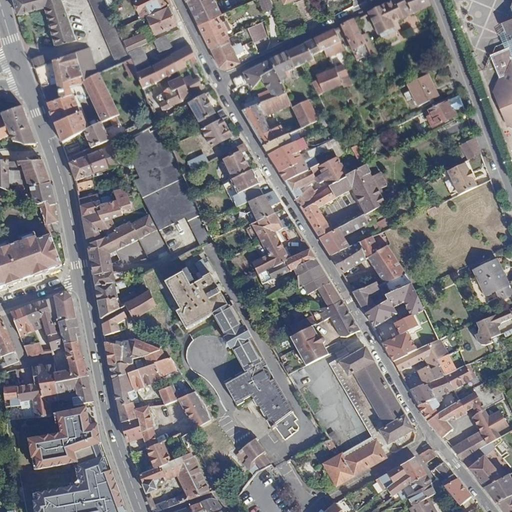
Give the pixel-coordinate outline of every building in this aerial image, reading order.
[(10,0),(14,13),(45,5),(56,44),(76,38),(65,0),(10,0)] [(92,0),(116,67),(132,60),(128,52),(118,29),(109,7),(106,0),(92,0)] [(142,18),(147,16),(167,7),(169,5),(166,0),(135,0),(134,0),(142,18)] [(186,0),(198,25),(218,16),(223,13),(217,2),(215,0),(186,0)] [(220,0),(217,2),(223,13),(244,3),(242,0),(220,0)] [(266,3),(264,0),(249,0),(248,1),(253,9),(266,3)] [(397,20),(404,16),(398,4),(396,5),(394,0),(369,12),(382,40),(385,41),(397,36),(397,33),(396,30),(392,22),(397,20)] [(406,20),(415,17),(407,0),(393,0),(394,0),(396,5),(398,4),(404,16),(406,20)] [(416,20),(434,14),(428,0),(407,0),(415,17),(416,20)] [(511,0),(510,0),(507,8),(511,19),(504,22),(506,27),(508,32),(511,42),(511,46),(506,49),(490,56),(498,76),(491,92),(506,127),(511,129),(511,0)] [(155,34),(176,25),(167,7),(147,16),(155,34)] [(129,18),(131,23),(139,19),(137,15),(129,18)] [(229,38),(229,37),(218,16),(198,25),(210,48),(229,38)] [(363,37),(354,19),(341,26),(359,64),(364,62),(362,56),(370,53),(363,37)] [(401,28),(397,20),(392,22),(396,30),(401,28)] [(256,25),(243,32),(249,45),(263,38),(256,25)] [(144,39),(139,29),(127,35),(131,45),(144,39)] [(315,39),(320,51),(324,50),(340,42),(334,29),(315,39)] [(500,34),(506,49),(511,46),(511,42),(508,32),(500,34)] [(171,47),(165,35),(153,40),(159,52),(171,47)] [(370,53),(371,55),(376,53),(368,35),(363,37),(370,53)] [(225,68),(240,61),(236,53),(245,49),(241,40),(232,44),(229,38),(210,48),(218,64),(225,68)] [(293,49),(301,65),(313,60),(311,55),(320,51),(315,39),(293,49)] [(132,60),(138,74),(150,68),(140,46),(128,52),(132,60)] [(184,61),(194,56),(189,46),(186,47),(170,56),(171,57),(173,62),(182,57),(184,61)] [(84,80),(96,75),(92,47),(78,52),(82,73),(84,80)] [(287,71),(301,65),(293,49),(270,60),(273,67),(280,80),(289,75),(287,71)] [(82,73),(78,52),(47,61),(44,62),(34,65),(41,84),(57,78),(58,81),(82,73)] [(31,56),(34,65),(44,62),(41,53),(31,56)] [(138,74),(144,89),(178,72),(173,62),(171,57),(150,68),(138,74)] [(255,88),(262,78),(261,77),(273,67),(270,60),(233,78),(237,86),(250,80),(255,88)] [(126,65),(130,77),(135,75),(131,63),(126,65)] [(335,69),(339,79),(347,75),(343,65),(335,69)] [(257,96),(260,101),(285,90),(280,80),(273,67),(261,77),(262,78),(268,90),(257,96)] [(319,95),(342,85),(339,79),(335,69),(317,77),(318,81),(313,83),(319,95)] [(76,83),(81,81),(84,80),(82,73),(58,81),(57,78),(41,84),(44,92),(57,87),(60,95),(78,86),(76,83)] [(101,122),(103,121),(117,115),(98,74),(96,75),(84,80),(81,81),(101,122)] [(438,96),(427,74),(407,84),(418,106),(438,96)] [(178,89),(183,101),(190,97),(182,81),(180,77),(168,84),(169,87),(172,93),(178,89)] [(182,81),(190,97),(203,89),(202,87),(198,79),(190,83),(187,79),(182,81)] [(47,101),(62,142),(84,129),(87,128),(74,98),(81,94),(78,86),(60,95),(47,101)] [(44,92),(47,101),(60,95),(57,87),(44,92)] [(169,110),(183,101),(178,89),(172,93),(169,87),(157,98),(163,110),(169,110)] [(242,108),(262,144),(285,134),(280,123),(270,129),(262,114),(291,102),(285,90),(260,101),(242,108)] [(203,128),(221,119),(228,115),(223,108),(214,113),(203,94),(188,103),(203,128)] [(303,126),(318,119),(308,99),(293,106),(303,126)] [(453,116),(447,101),(428,110),(431,117),(427,119),(431,128),(453,116)] [(0,119),(0,137),(9,134),(30,126),(22,104),(2,112),(4,118),(0,119)] [(203,128),(200,129),(210,148),(231,137),(221,119),(203,128)] [(178,225),(187,221),(202,214),(201,211),(195,199),(184,174),(171,145),(160,120),(121,140),(136,171),(140,168),(142,173),(154,198),(151,200),(159,216),(171,210),(178,225)] [(92,146),(111,138),(103,121),(101,122),(87,128),(84,129),(92,146)] [(28,144),(36,142),(30,126),(9,134),(12,140),(22,141),(24,144),(28,144)] [(262,144),(268,153),(293,142),(288,133),(285,134),(262,144)] [(469,159),(480,153),(474,136),(461,144),(469,159)] [(268,153),(278,170),(296,163),(295,159),(303,155),(300,146),(308,142),(305,137),(293,142),(268,153)] [(223,161),(232,180),(249,171),(239,152),(247,148),(243,141),(228,150),(231,156),(223,161)] [(118,164),(111,145),(88,155),(95,173),(118,164)] [(365,165),(368,164),(358,145),(352,147),(362,167),(365,165)] [(187,163),(191,170),(206,161),(203,154),(187,163)] [(95,173),(88,155),(70,163),(77,180),(79,191),(96,186),(92,174),(95,173)] [(50,182),(42,158),(18,160),(19,165),(23,165),(28,184),(34,183),(35,185),(50,182)] [(347,177),(337,158),(320,166),(319,164),(311,168),(316,179),(324,175),(330,186),(347,177)] [(19,165),(18,160),(7,162),(8,183),(20,184),(28,184),(23,165),(19,165)] [(278,170),(284,180),(308,169),(304,161),(303,160),(296,163),(278,170)] [(448,170),(459,195),(476,186),(472,178),(473,177),(470,170),(469,171),(464,162),(448,170)] [(366,214),(386,204),(379,191),(387,187),(380,173),(372,178),(365,165),(362,167),(347,177),(330,186),(324,190),(299,205),(320,236),(332,230),(317,207),(353,188),(366,214)] [(284,180),(295,198),(303,191),(300,186),(312,181),(316,179),(311,168),(308,169),(284,180)] [(229,181),(236,194),(259,182),(252,169),(249,171),(232,180),(229,181)] [(139,191),(146,203),(151,200),(154,198),(142,173),(138,174),(138,177),(133,180),(139,191)] [(115,216),(135,207),(130,195),(123,178),(120,180),(122,187),(114,191),(116,199),(104,204),(103,200),(100,201),(103,213),(110,211),(113,217),(115,216)] [(55,202),(50,182),(35,185),(34,183),(28,184),(20,184),(16,192),(29,192),(31,200),(38,203),(47,201),(48,204),(55,202)] [(295,198),(299,205),(324,190),(323,186),(313,190),(311,186),(303,191),(295,198)] [(30,200),(31,200),(29,192),(16,192),(15,193),(30,200)] [(99,216),(103,213),(100,201),(98,193),(80,198),(83,216),(98,211),(99,216)] [(248,201),(258,217),(273,211),(264,194),(248,201)] [(146,203),(163,232),(165,231),(159,216),(151,200),(146,203)] [(44,223),(58,219),(55,202),(48,204),(47,201),(38,203),(44,223)] [(165,231),(178,225),(171,210),(159,216),(165,231)] [(107,228),(104,221),(101,222),(99,216),(98,211),(83,216),(88,243),(101,239),(100,231),(103,230),(107,228)] [(104,221),(113,217),(110,211),(103,213),(99,216),(101,222),(104,221)] [(274,229),(293,221),(289,215),(278,219),(273,211),(258,217),(250,221),(259,236),(274,229)] [(94,275),(114,270),(110,252),(129,243),(141,267),(160,257),(149,235),(158,230),(151,214),(130,224),(126,222),(122,224),(121,221),(118,222),(115,216),(113,217),(104,221),(107,228),(103,230),(106,237),(101,239),(88,243),(91,259),(94,275)] [(198,246),(214,240),(205,220),(202,214),(187,221),(198,246)] [(320,236),(330,254),(343,248),(344,249),(349,246),(343,236),(369,223),(365,214),(332,230),(320,236)] [(384,230),(396,224),(392,214),(377,222),(381,231),(384,230)] [(251,262),(257,273),(288,258),(274,229),(259,236),(261,241),(268,254),(251,262)] [(0,295),(9,292),(10,296),(46,283),(44,279),(64,271),(50,233),(36,239),(21,245),(10,248),(0,252),(0,295)] [(21,245),(36,239),(34,235),(19,240),(21,245)] [(385,284),(405,273),(398,260),(388,244),(378,249),(372,236),(349,246),(344,249),(343,248),(330,254),(343,272),(370,257),(385,284)] [(294,268),(298,276),(319,264),(309,248),(288,258),(257,273),(265,289),(275,285),(272,278),(294,268)] [(497,256),(474,268),(487,294),(510,282),(497,256)] [(250,335),(245,326),(242,328),(229,305),(203,259),(196,263),(200,271),(197,273),(201,280),(192,285),(188,278),(193,276),(188,268),(167,280),(181,308),(177,310),(187,329),(216,313),(227,336),(225,337),(231,349),(234,347),(246,370),(250,368),(251,370),(228,383),(239,403),(257,394),(274,427),(277,425),(283,437),(298,430),(298,428),(298,424),(295,418),(298,417),(286,402),(287,401),(276,380),(272,381),(271,379),(271,377),(270,373),(269,371),(265,369),(264,367),(268,365),(252,335),(251,334),(250,335)] [(294,282),(297,288),(304,284),(324,272),(319,264),(298,276),(298,279),(296,281),(294,282)] [(145,275),(151,271),(149,266),(142,269),(145,275)] [(96,285),(117,280),(114,270),(94,275),(96,285)] [(316,286),(327,304),(340,299),(324,272),(304,284),(305,290),(307,293),(316,286)] [(383,295),(399,288),(411,282),(405,273),(385,284),(379,286),(377,283),(353,290),(365,311),(376,306),(371,297),(381,291),(383,295)] [(126,283),(124,277),(117,280),(96,285),(102,318),(123,305),(119,296),(122,294),(119,287),(126,283)] [(152,288),(151,289),(125,303),(126,304),(134,318),(157,303),(152,288)] [(383,343),(393,361),(415,350),(407,331),(417,326),(413,317),(414,315),(408,307),(399,288),(383,295),(386,300),(394,315),(391,317),(401,335),(383,343)] [(61,321),(76,317),(73,296),(66,292),(47,299),(50,312),(59,310),(60,313),(51,316),(52,322),(61,321)] [(45,333),(62,329),(61,321),(52,322),(51,316),(50,312),(47,299),(47,297),(24,306),(29,319),(40,315),(45,333)] [(339,322),(350,315),(341,300),(340,300),(340,299),(327,304),(333,314),(334,314),(339,322)] [(242,328),(245,326),(246,325),(234,303),(229,305),(242,328)] [(346,336),(356,331),(359,329),(350,315),(339,322),(334,314),(333,314),(327,304),(317,308),(322,319),(330,316),(337,332),(339,336),(346,336)] [(29,319),(24,306),(12,312),(20,337),(34,331),(29,319)] [(365,311),(372,324),(381,318),(376,306),(365,311)] [(490,336),(500,332),(497,326),(498,325),(499,324),(499,322),(511,317),(511,316),(511,306),(475,322),(478,328),(479,332),(478,333),(473,334),(476,340),(480,345),(492,340),(490,336)] [(125,311),(103,324),(105,336),(121,330),(118,323),(128,318),(125,311)] [(301,329),(316,322),(311,314),(297,321),(301,329)] [(0,354),(2,353),(13,350),(2,315),(0,316),(0,354)] [(62,329),(66,345),(79,341),(78,336),(80,336),(76,317),(61,321),(62,329)] [(291,335),(301,352),(324,339),(325,337),(326,335),(325,333),(323,332),(321,332),(316,322),(301,329),(291,335)] [(50,349),(66,345),(62,329),(45,333),(50,349)] [(436,359),(452,353),(451,352),(458,349),(451,333),(439,339),(415,350),(393,361),(399,371),(425,359),(428,365),(430,370),(439,365),(436,359)] [(119,345),(106,341),(113,379),(128,373),(136,370),(132,360),(144,356),(148,365),(166,358),(160,349),(135,338),(125,340),(126,345),(119,345)] [(301,352),(307,364),(331,351),(324,339),(301,352)] [(72,370),(57,374),(59,382),(88,375),(79,341),(66,345),(72,370)] [(27,357),(42,354),(38,343),(23,345),(27,357)] [(342,454),(353,475),(386,456),(380,446),(412,428),(366,347),(350,356),(348,352),(326,364),(369,440),(342,454)] [(0,361),(0,365),(0,366),(7,365),(18,361),(13,350),(2,353),(5,360),(0,361)] [(410,389),(419,405),(435,397),(428,381),(445,373),(458,367),(452,353),(436,359),(439,365),(430,370),(428,365),(416,370),(423,384),(410,389)] [(179,367),(171,356),(166,358),(148,365),(137,370),(144,386),(162,377),(160,374),(170,370),(179,367)] [(445,373),(453,389),(471,379),(474,384),(479,382),(469,363),(465,364),(458,367),(445,373)] [(33,381),(18,383),(22,402),(34,401),(33,397),(42,396),(40,387),(55,383),(59,382),(57,374),(54,364),(31,367),(33,381)] [(136,370),(128,373),(135,390),(144,386),(137,370),(136,370)] [(128,373),(113,379),(119,407),(134,404),(140,403),(135,390),(128,373)] [(418,406),(428,420),(438,412),(435,407),(438,406),(438,403),(442,401),(439,396),(453,389),(445,373),(428,381),(435,397),(419,405),(418,406)] [(59,382),(55,383),(57,397),(64,396),(65,399),(74,398),(75,404),(76,404),(94,401),(88,375),(59,382)] [(166,404),(178,399),(181,397),(172,380),(169,382),(161,388),(162,390),(160,391),(166,404)] [(18,383),(3,387),(4,399),(9,398),(10,404),(22,402),(18,383)] [(33,397),(34,401),(37,413),(51,411),(49,398),(57,397),(55,383),(40,387),(42,396),(33,397)] [(183,400),(197,426),(212,417),(210,411),(206,403),(197,390),(181,397),(178,399),(179,402),(183,400)] [(481,431),(487,442),(500,435),(497,430),(508,424),(500,409),(488,416),(484,408),(485,407),(475,390),(472,392),(459,399),(438,412),(428,420),(442,437),(452,428),(445,419),(454,414),(455,417),(467,411),(465,409),(473,405),(476,412),(473,417),(481,431)] [(10,404),(5,405),(6,418),(37,413),(34,401),(22,402),(10,404)] [(134,404),(119,407),(120,415),(135,411),(134,404)] [(135,411),(120,415),(122,422),(129,441),(142,436),(145,435),(144,431),(153,427),(152,424),(149,407),(135,411)] [(95,449),(102,446),(99,425),(92,425),(88,408),(59,414),(62,433),(28,440),(34,476),(77,469),(99,460),(95,449)] [(145,435),(142,436),(147,448),(149,447),(160,442),(153,427),(144,431),(145,435)] [(191,430),(194,436),(199,433),(196,427),(191,430)] [(452,448),(460,458),(477,448),(487,442),(481,431),(452,448)] [(253,474),(271,463),(265,454),(267,452),(258,440),(260,439),(258,435),(241,448),(239,450),(240,452),(237,454),(253,474)] [(148,470),(172,459),(165,440),(163,441),(167,452),(154,457),(152,451),(151,452),(155,462),(147,466),(148,470)] [(149,447),(151,452),(152,451),(154,457),(167,452),(163,441),(160,442),(149,447)] [(425,463),(438,455),(434,449),(429,448),(419,454),(425,463)] [(460,458),(485,487),(504,477),(477,448),(460,458)] [(191,498),(208,491),(191,451),(172,459),(148,470),(140,474),(144,484),(145,484),(148,492),(158,488),(157,484),(158,483),(160,479),(159,477),(166,474),(168,477),(180,472),(189,493),(191,498)] [(10,454),(11,462),(19,461),(19,453),(10,454)] [(305,463),(299,454),(293,458),(307,482),(318,475),(310,460),(305,463)] [(326,464),(337,484),(353,475),(342,454),(342,455),(326,464)] [(127,511),(116,481),(107,457),(99,460),(77,469),(80,487),(35,495),(36,511),(127,511)] [(414,457),(401,464),(406,474),(420,466),(414,457)] [(443,479),(452,472),(444,461),(431,471),(436,479),(441,475),(443,479)] [(401,464),(376,479),(377,483),(382,480),(386,487),(387,487),(406,474),(401,464)] [(386,487),(390,495),(398,491),(426,476),(420,466),(406,474),(387,487),(386,487)] [(448,485),(457,477),(452,472),(443,479),(448,485)] [(496,503),(497,502),(511,493),(511,480),(511,478),(509,474),(504,477),(485,487),(496,503)] [(398,491),(402,499),(407,496),(429,484),(430,483),(426,476),(398,491)] [(460,506),(472,496),(457,477),(448,485),(445,487),(460,506)] [(377,483),(382,491),(386,487),(382,480),(377,483)] [(407,496),(412,505),(428,497),(434,494),(429,484),(407,496)] [(161,509),(191,498),(189,493),(160,503),(161,509)] [(511,511),(511,493),(497,502),(504,511),(511,511)] [(412,505),(409,507),(411,511),(433,511),(430,505),(432,505),(428,497),(412,505)] [(224,511),(220,505),(216,501),(214,499),(211,498),(190,506),(191,511),(224,511)] [(344,511),(336,502),(325,511),(344,511)] [(154,511),(161,509),(160,503),(152,506),(154,511)]
